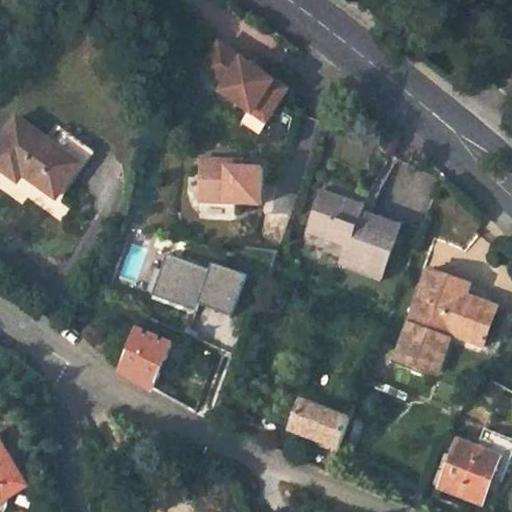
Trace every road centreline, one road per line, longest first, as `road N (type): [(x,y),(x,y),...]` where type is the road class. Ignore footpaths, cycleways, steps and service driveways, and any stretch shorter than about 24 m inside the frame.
road 1 (unclassified): [(66,363),(273,463),(406,511)]
road 2 (unclassified): [(284,0),(365,54),(511,183)]
road 3 (unclassified): [(76,511),(63,416),(66,363)]
